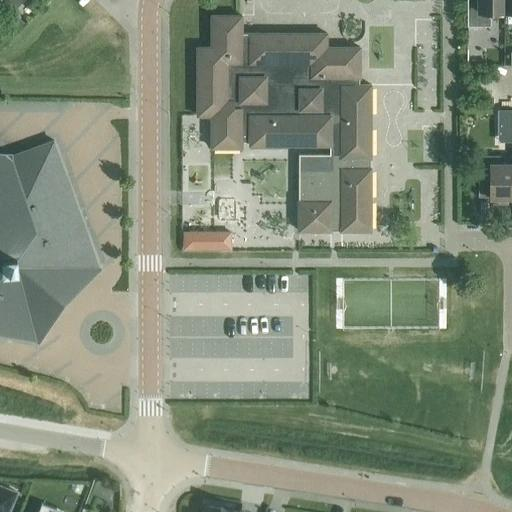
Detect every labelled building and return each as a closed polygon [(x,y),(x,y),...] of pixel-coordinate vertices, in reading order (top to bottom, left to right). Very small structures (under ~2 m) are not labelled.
[(504,11),(503,0),(478,0),(479,0),(467,0),(467,25),(490,25),(490,11),(504,11)] [(511,0),(503,0),(504,11),(511,11),(511,0)] [(329,144),(329,154),(298,154),(298,167),(298,209),(298,230),(371,230),(371,209),(371,157),(370,84),(351,84),(351,77),(359,77),(359,46),(344,46),(326,47),(326,33),(270,32),(260,32),(242,32),(241,15),(238,15),(236,15),(234,15),(211,15),(211,47),(197,47),(197,65),(197,115),(211,115),(211,147),(242,147),(242,141),(249,141),(250,144),(298,144),(300,144),(329,144)] [(4,25),(14,35),(23,27),(13,16),(4,25)] [(0,333),(38,340),(45,304),(65,280),(99,267),(53,140),(9,156),(9,154),(0,152),(0,333)] [(511,196),(511,162),(499,163),(499,155),(478,155),(478,181),(490,181),(490,197),(511,196)] [(214,248),(230,248),(230,232),(214,232),(214,248)] [(9,511),(16,491),(0,484),(0,511),(9,511)] [(81,511),(110,511),(111,511),(86,502),(81,511)] [(223,506),(205,503),(203,511),(238,511),(239,509),(224,506),(225,505),(223,504),(223,506)]
